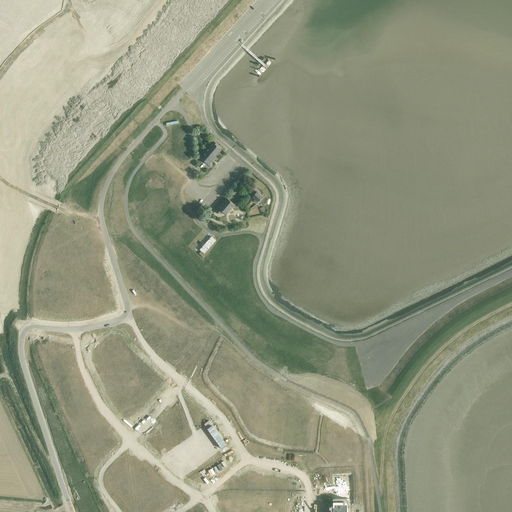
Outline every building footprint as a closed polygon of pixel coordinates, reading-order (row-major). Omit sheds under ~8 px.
[(218,145),(214,142),(205,152),(200,158),(208,165),(213,159),(221,150),(217,146),(218,145)] [(257,192),(252,198),(254,200),(253,201),(256,203),(257,202),(262,197),(261,195),(257,192)] [(218,208),(216,211),(220,215),(223,212),(225,214),(226,216),(235,205),(226,198),(218,208)] [(212,236),(200,250),(204,254),(205,253),(216,240),(212,236)] [(191,337),(185,353),(201,359),(217,373),(228,360),(209,344),(191,337)] [(228,382),(217,395),(236,411),(254,418),(260,402),(244,396),(228,382)] [(327,417),(316,456),(319,483),(336,482),(334,457),(343,423),(335,421),(335,419),(327,417)] [(347,511),(348,511),(348,508),(348,507),(347,507),(347,500),(347,499),(344,499),(342,499),(339,499),(338,499),(337,499),(335,499),(335,500),(335,507),(334,507),(333,507),(333,510),(333,511),(332,511),(347,511)]
